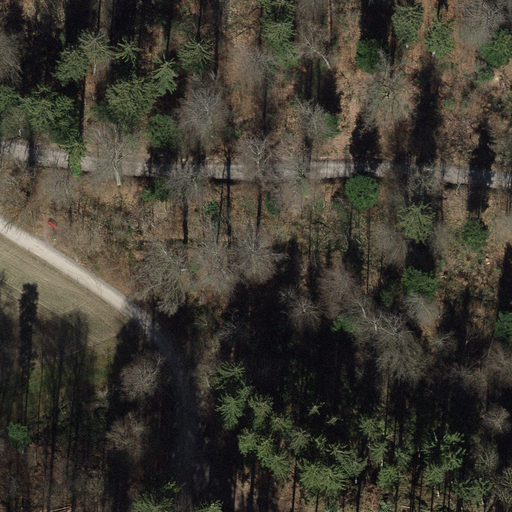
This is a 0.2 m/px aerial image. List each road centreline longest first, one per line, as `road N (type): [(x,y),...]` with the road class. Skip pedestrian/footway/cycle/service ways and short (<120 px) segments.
road 1 (track): [(0,147),(151,168),(388,167),(511,181)]
road 2 (track): [(0,224),(152,326),(179,359),(193,418),(185,491)]
